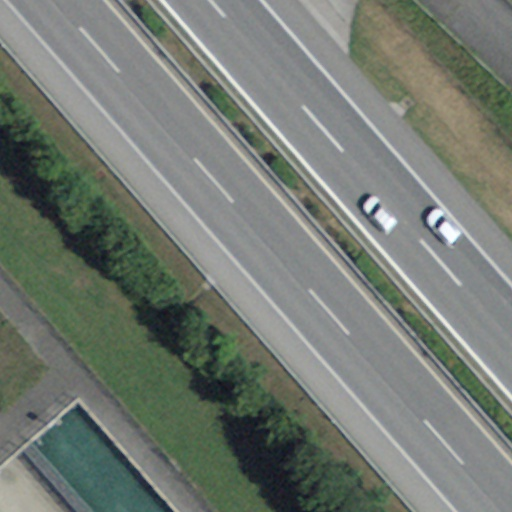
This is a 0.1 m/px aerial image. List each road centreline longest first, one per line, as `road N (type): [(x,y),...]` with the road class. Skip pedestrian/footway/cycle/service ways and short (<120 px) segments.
road 1 (motorway): [(52,0),(503,511)]
road 2 (motorway): [(511,360),(193,0)]
